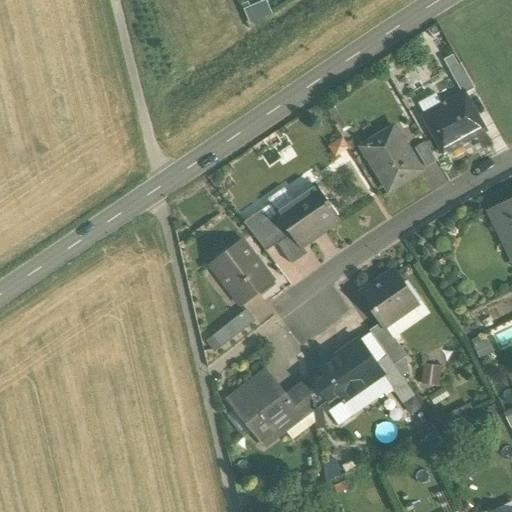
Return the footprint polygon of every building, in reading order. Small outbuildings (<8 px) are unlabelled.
[(474,89),(460,64),(449,71),(463,95),(464,95),(474,89)] [(463,95),(424,117),(444,154),(484,132),(464,95),(463,95)] [(420,172),(393,128),(362,148),(389,191),(420,172)] [(437,161),(426,143),(415,149),(426,168),(437,161)] [(316,187),(278,213),(291,233),(300,246),(302,245),(339,219),(329,206),(331,204),(328,200),(326,201),(316,187)] [(511,200),(490,211),(509,249),(511,247),(511,200)] [(261,209),(243,222),(266,251),(278,243),(281,240),(267,220),(269,219),(261,209)] [(269,219),(267,220),(281,240),(291,233),(278,213),(269,219)] [(281,240),(278,243),(292,264),(308,254),(302,245),(300,246),(291,233),(281,240)] [(274,280),(243,240),(214,263),(245,302),(274,280)] [(394,272),(362,294),(382,322),(384,325),(385,324),(416,303),(394,272)] [(255,320),(246,309),(214,335),(222,346),(255,320)] [(407,355),(385,324),(384,325),(382,322),(370,331),(387,356),(393,365),(407,355)] [(359,340),(320,367),(322,370),(338,393),(343,401),(381,374),(382,374),(375,364),(359,340)] [(387,356),(375,364),(382,374),(381,374),(389,386),(402,377),(393,365),(387,356)] [(445,368),(425,367),(424,387),(444,388),(445,368)] [(338,393),(322,370),(309,381),(321,379),(323,394),(328,401),(338,393)] [(286,397),(265,371),(227,400),(251,431),(253,429),(261,439),(277,427),(282,433),(302,417),(286,397)] [(321,379),(309,381),(313,409),(314,411),(328,401),(323,394),(321,379)] [(309,380),(286,397),(302,417),(313,409),(309,381),(309,380)]
